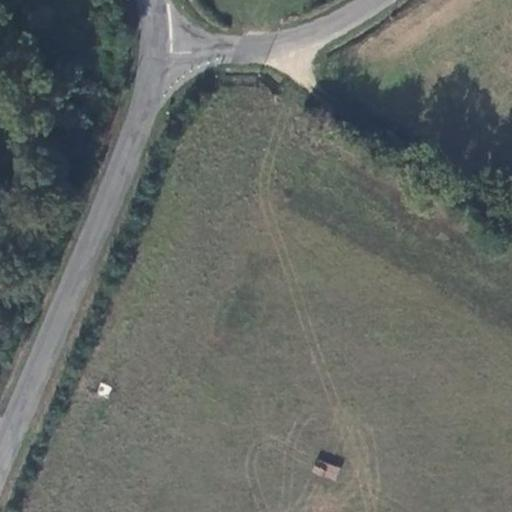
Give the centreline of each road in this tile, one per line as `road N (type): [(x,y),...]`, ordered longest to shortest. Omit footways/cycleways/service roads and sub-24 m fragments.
road 1 (tertiary): [(0,450),(161,55)]
road 2 (track): [(225,52),(511,198)]
road 3 (unclassified): [(376,0),(312,34),(161,55)]
